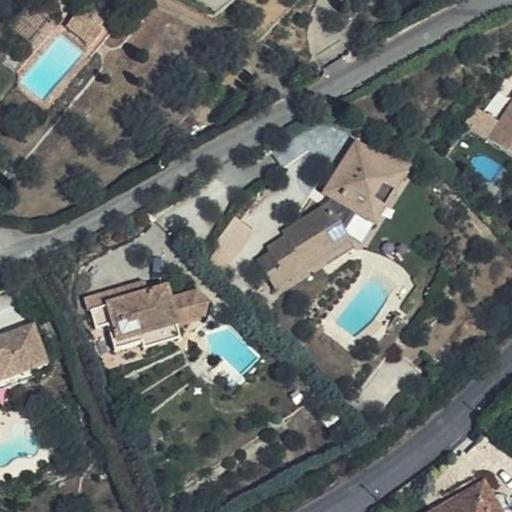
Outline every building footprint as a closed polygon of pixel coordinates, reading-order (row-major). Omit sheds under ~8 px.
[(116,4),(110,0),(93,0),(81,16),(97,28),(116,4)] [(81,16),(78,13),(64,28),(88,48),(101,31),(97,28),(81,16)] [(511,108),(489,143),(511,157),(511,108)] [(318,207),(324,212),(349,227),(359,233),(378,203),(388,209),(400,190),(351,159),(318,207)] [(378,203),(359,233),(368,241),(388,209),(378,203)] [(324,212),(320,218),(335,248),(349,227),(324,212)] [(335,248),(320,218),(272,242),(275,250),(256,259),(260,265),(246,273),(253,287),(287,272),(291,279),(338,256),(335,248)] [(287,272),(253,287),(263,307),(344,270),(338,256),(291,279),(287,272)] [(131,296),(146,292),(144,282),(128,286),(131,296)] [(128,286),(87,297),(95,328),(109,325),(116,349),(144,342),(143,339),(177,329),(206,320),(209,304),(198,292),(172,300),(168,286),(146,292),(131,296),(128,286)] [(177,329),(143,339),(144,342),(146,352),(181,342),(177,329)] [(35,330),(0,342),(0,379),(2,386),(36,374),(49,370),(35,330)] [(0,396),(39,383),(36,374),(2,386),(0,379),(0,396)] [(511,511),(509,508),(508,507),(508,506),(507,505),(505,504),(504,503),(503,502),(501,501),(499,501),(498,500),(496,500),(494,500),(492,500),(491,500),(489,501),(487,502),(479,490),(444,511),(511,511)]
